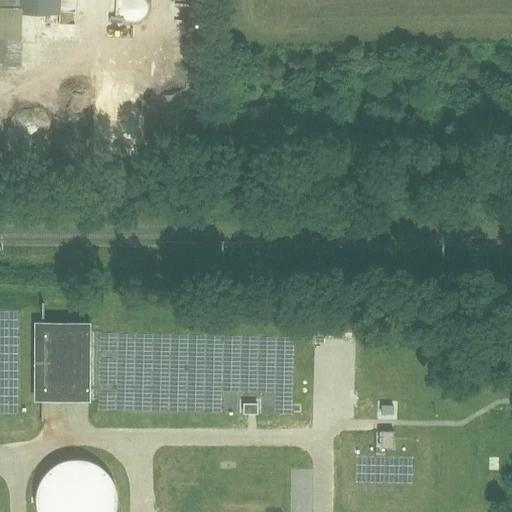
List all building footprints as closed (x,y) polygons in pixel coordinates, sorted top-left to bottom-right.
[(0,0),(0,81),(20,82),(21,38),(23,12),(60,13),(60,0),(0,0)] [(90,401),(90,322),(41,322),(41,401),(90,401)] [(257,412),(257,403),(244,403),(244,412),(257,412)] [(394,448),(394,430),(381,430),(381,448),(394,448)] [(120,511),(121,509),(122,502),(121,494),(119,488),(115,480),(110,475),(105,471),(97,467),(89,465),(82,465),(75,466),(68,469),(62,472),(57,477),(53,482),(50,489),(48,496),(47,504),(48,511),(120,511)]
